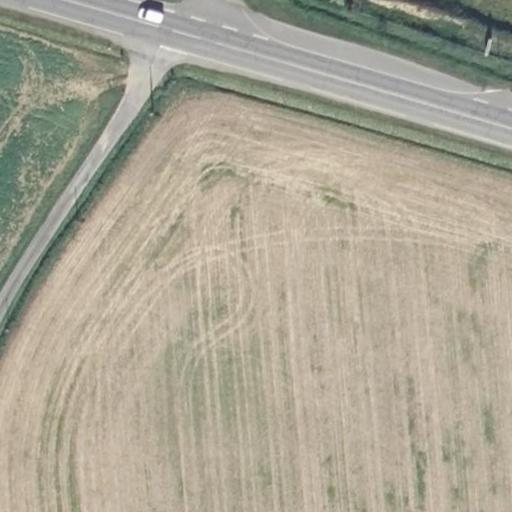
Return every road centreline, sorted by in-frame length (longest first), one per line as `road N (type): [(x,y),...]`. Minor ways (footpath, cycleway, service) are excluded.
road 1 (secondary): [(181,32),(511,128)]
road 2 (unclassified): [(181,32),(163,45),(0,304)]
road 3 (secondary): [(64,0),(181,32)]
